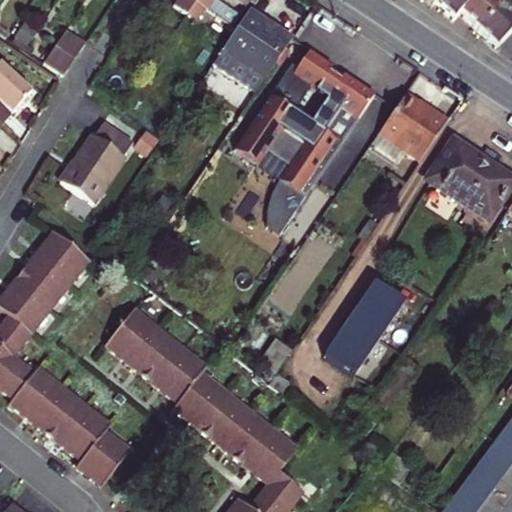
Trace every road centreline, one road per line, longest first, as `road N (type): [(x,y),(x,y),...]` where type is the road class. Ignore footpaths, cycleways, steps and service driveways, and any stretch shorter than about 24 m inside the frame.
road 1 (residential): [(0,219),(97,59)]
road 2 (tertiary): [(511,98),(364,0)]
